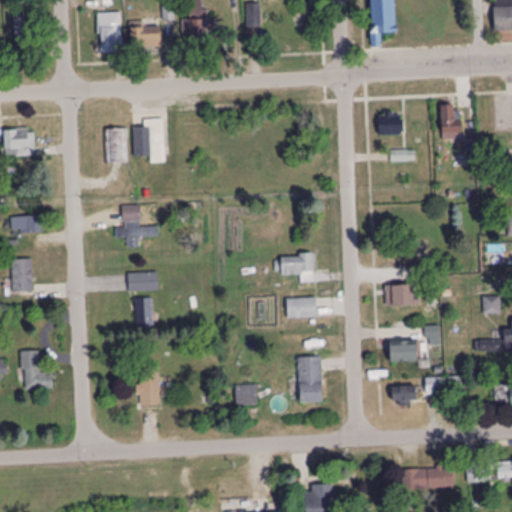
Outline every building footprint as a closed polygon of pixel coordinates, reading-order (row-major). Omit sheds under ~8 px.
[(379,35),(396,35),(395,0),(370,0),(371,29),(379,29),(379,35)] [(511,0),(495,0),(496,32),(511,32),(511,8),(511,0)] [(208,11),(204,11),(203,1),(187,1),(188,42),(210,41),(208,11)] [(122,53),(122,15),(100,15),(100,53),(122,53)] [(16,47),(31,47),(31,17),(16,17),(16,47)] [(132,29),(132,50),(162,50),(162,29),(132,29)] [(462,141),(462,108),(441,108),(441,141),(462,141)] [(379,137),(402,137),(402,115),(379,115),(379,137)] [(165,160),(165,127),(135,127),(135,160),(165,160)] [(105,130),(105,164),(127,164),(127,130),(105,130)] [(19,157),(35,157),(35,144),(30,144),(30,133),(6,133),(6,152),(19,152),(19,157)] [(392,163),(415,163),(415,152),(392,152),(392,163)] [(118,239),(141,239),(141,206),(124,206),(124,230),(118,230),(118,239)] [(42,232),(42,219),(16,219),(16,232),(42,232)] [(314,282),(314,254),(283,254),(284,275),(300,275),(300,282),(314,282)] [(33,261),(13,261),(13,292),(33,292),(33,261)] [(129,291),(159,291),(159,273),(129,273),(129,291)] [(418,306),(418,285),(387,285),(387,306),(418,306)] [(154,327),(154,298),(137,298),(137,327),(154,327)] [(318,298),(288,298),(288,318),(318,318),(318,298)] [(440,327),(427,327),(427,346),(440,346),(440,327)] [(506,340),(476,341),(476,352),(511,351),(511,329),(506,330),(506,340)] [(391,341),(391,362),(418,362),(418,341),(391,341)] [(23,352),(23,390),(54,390),(54,374),(41,374),(41,352),(23,352)] [(300,403),(323,403),(323,357),(300,357),(300,403)] [(139,406),(160,406),(160,367),(139,367),(139,406)] [(426,379),(427,394),(445,394),(445,379),(426,379)] [(511,385),(495,385),(495,405),(511,404),(511,385)] [(511,482),(511,461),(498,462),(498,482),(511,482)] [(486,485),(486,463),(468,463),(468,485),(486,485)] [(404,490),(453,490),(454,469),(404,468),(404,490)] [(306,511),(333,511),(333,485),(307,485),(306,511)]
